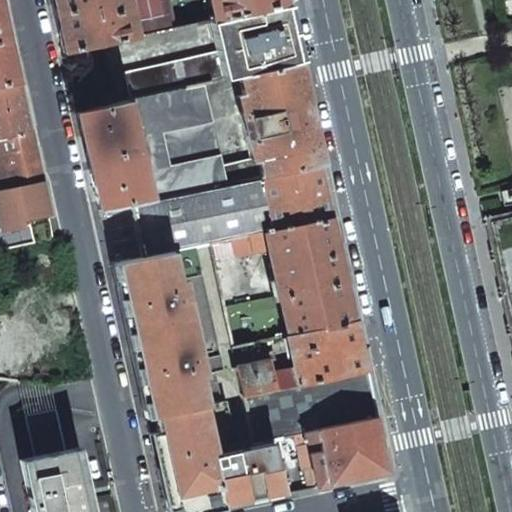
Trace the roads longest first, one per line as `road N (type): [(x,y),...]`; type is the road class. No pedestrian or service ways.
road 1 (residential): [(137,511),(24,0)]
road 2 (residential): [(511,496),(404,0)]
road 3 (secondary): [(313,0),(420,487)]
